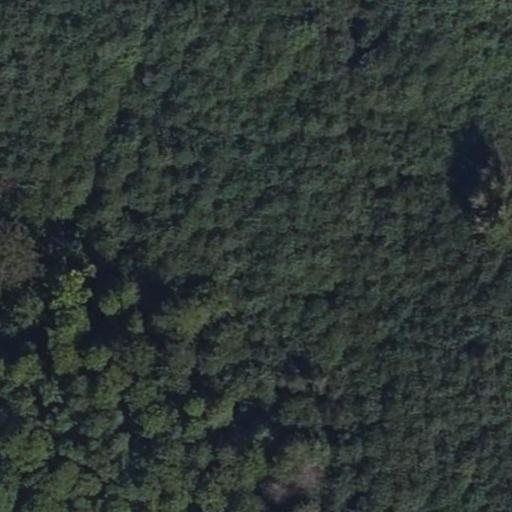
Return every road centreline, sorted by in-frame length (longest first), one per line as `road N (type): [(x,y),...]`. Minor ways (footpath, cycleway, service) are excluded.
road 1 (unknown): [(0,244),(134,0)]
road 2 (unknown): [(511,147),(370,0)]
